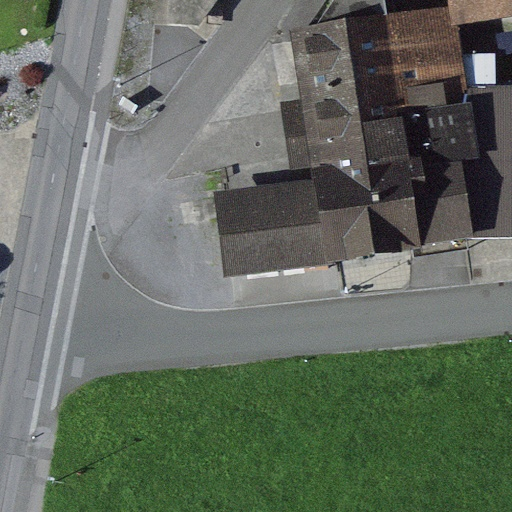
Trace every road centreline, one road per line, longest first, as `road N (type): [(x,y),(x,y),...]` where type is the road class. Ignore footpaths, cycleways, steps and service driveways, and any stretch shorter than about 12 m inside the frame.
road 1 (unclassified): [(27,326),(169,337),(511,304)]
road 2 (unclassified): [(82,0),(27,326)]
road 3 (unclassified): [(27,326),(0,462)]
